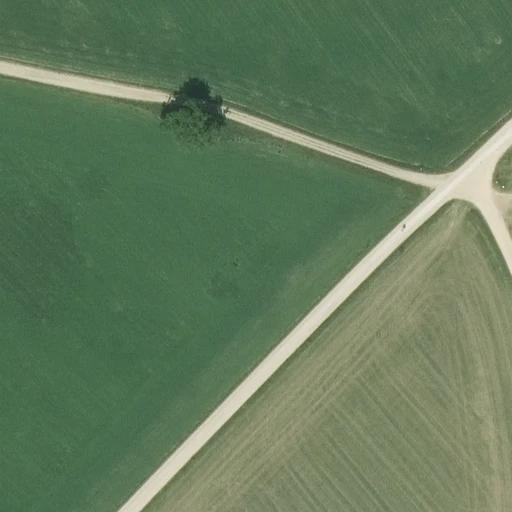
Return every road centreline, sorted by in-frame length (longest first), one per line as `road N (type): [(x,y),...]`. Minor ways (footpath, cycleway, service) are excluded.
road 1 (track): [(511,139),(275,366),(145,511)]
road 2 (track): [(0,73),(449,187)]
